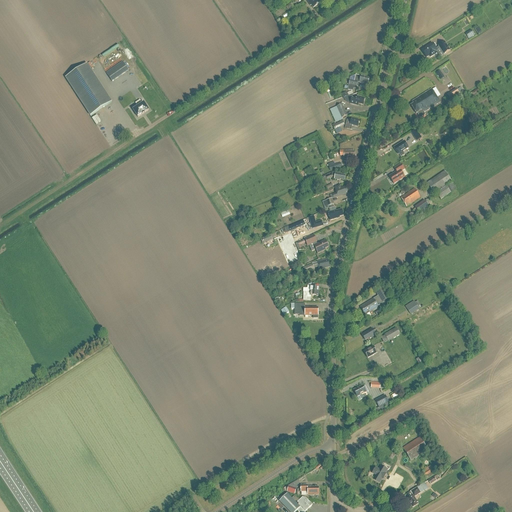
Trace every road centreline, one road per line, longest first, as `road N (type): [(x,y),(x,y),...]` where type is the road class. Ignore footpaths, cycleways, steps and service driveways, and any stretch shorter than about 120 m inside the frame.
road 1 (tertiary): [(332,446),(336,281),(404,0)]
road 2 (unclassified): [(0,224),(346,0)]
road 3 (tertiary): [(217,511),(297,459),(332,446)]
